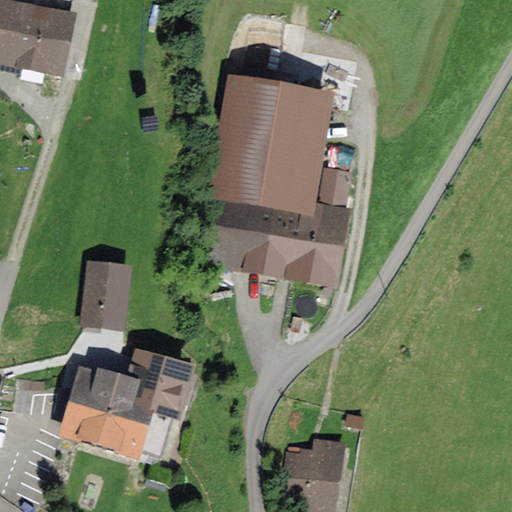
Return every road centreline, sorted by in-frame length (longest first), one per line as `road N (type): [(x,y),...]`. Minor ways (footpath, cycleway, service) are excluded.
road 1 (unclassified): [(258,511),(252,446),(260,407),(283,372),(372,295),(511,59)]
road 2 (track): [(339,330),(365,203),(361,139),(344,110)]
